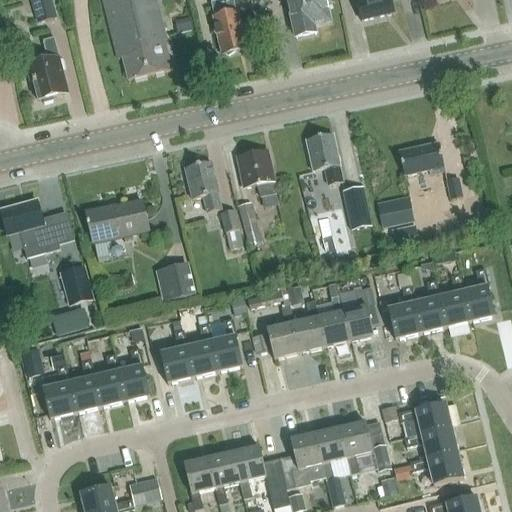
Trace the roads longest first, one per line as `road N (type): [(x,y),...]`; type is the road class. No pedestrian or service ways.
road 1 (residential): [(49,511),(54,471),(89,447),(440,369),(491,386),(511,418)]
road 2 (tertiary): [(0,163),(511,52)]
